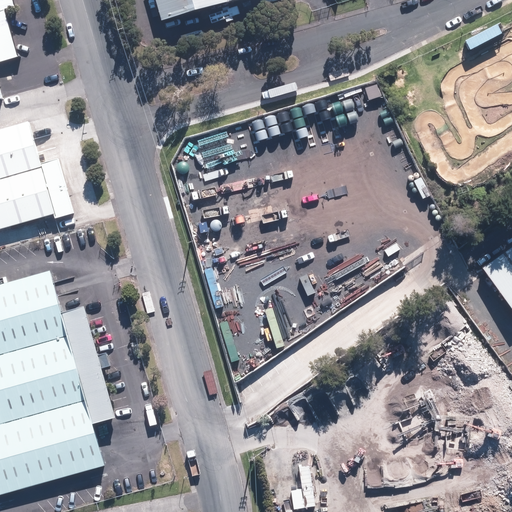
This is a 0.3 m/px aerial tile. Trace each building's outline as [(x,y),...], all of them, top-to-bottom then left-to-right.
[(10,0),(0,0),(0,64),(28,57),(10,0)] [(248,0),(159,0),(166,24),(248,0)] [(470,48),(507,29),(503,23),(467,41),(470,48)] [(34,121),(0,131),(0,231),(62,213),(34,121)] [(511,251),(483,272),(511,312),(511,251)] [(50,273),(0,287),(0,497),(107,465),(96,427),(62,315),(50,273)] [(88,307),(62,315),(96,427),(121,419),(88,307)] [(317,504),(311,465),(299,467),(303,486),(292,488),(295,508),(317,504)]
